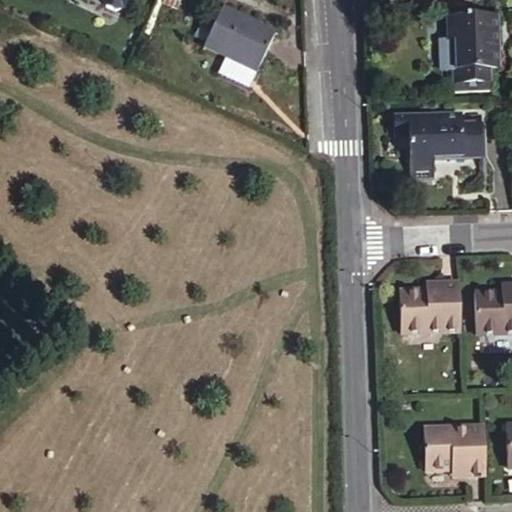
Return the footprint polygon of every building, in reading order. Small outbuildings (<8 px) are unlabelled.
[(98,0),(107,3),(109,10),(118,14),(125,11),(127,12),(132,0),(98,0)] [(176,10),(180,0),(162,0),(161,3),(176,10)] [(205,41),(202,48),(224,59),(216,76),(247,91),(275,35),(221,9),(214,22),(203,17),(193,35),(205,41)] [(496,51),(495,22),(446,24),(446,48),(452,49),(453,77),(462,76),(463,92),(481,91),(481,76),(487,76),(497,76),(496,59),(487,58),(487,52),(496,51)] [(462,76),(453,77),(453,92),(463,92),(462,76)] [(434,168),(483,166),(481,132),(470,133),(462,133),(461,122),(444,123),(444,132),(437,132),(437,124),(393,126),(393,144),(409,144),(410,189),(435,188),(434,168)] [(470,133),(481,132),(481,124),(469,124),(470,133)] [(463,337),(461,287),(443,288),(443,297),(427,297),(401,298),(403,339),(463,337)] [(443,297),(443,288),(427,288),(427,297),(443,297)] [(511,296),(511,289),(501,290),(500,297),(511,296)] [(511,296),(500,297),(474,298),(475,340),(511,337),(511,296)] [(470,480),(488,479),(486,432),(425,435),(426,473),(454,472),(470,471),(470,480)] [(470,471),(454,472),(454,480),(470,480),(470,471)]
